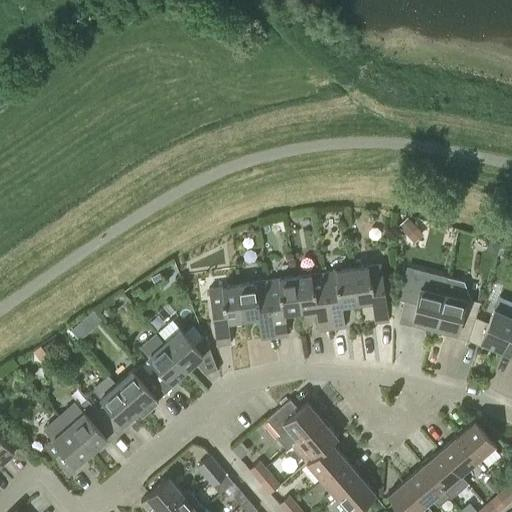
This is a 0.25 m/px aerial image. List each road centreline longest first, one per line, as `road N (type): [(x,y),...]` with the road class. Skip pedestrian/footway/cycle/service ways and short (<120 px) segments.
road 1 (residential): [(186,414),(223,382),(315,367),(485,398),(511,413)]
road 2 (residential): [(81,505),(186,414)]
road 3 (residential): [(268,511),(186,414)]
